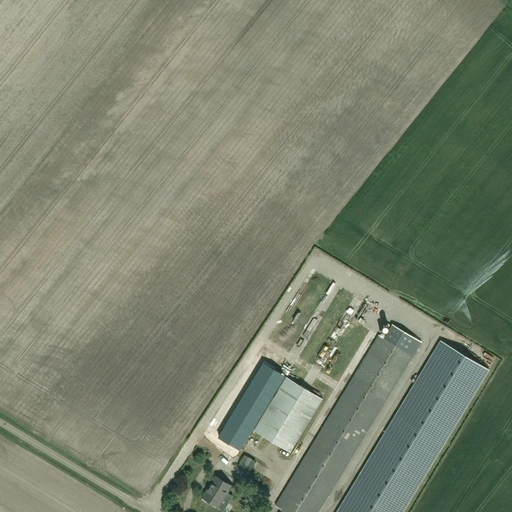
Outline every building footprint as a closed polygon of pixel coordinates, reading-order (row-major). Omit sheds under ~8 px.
[(410,320),(420,325),(422,319),(412,315),(410,320)] [(306,349),(307,317),(297,317),(296,323),(286,323),(286,330),(278,330),(278,339),(283,339),(282,348),(306,349)] [(348,322),(345,327),(354,332),(356,327),(348,322)] [(379,335),(275,506),(282,510),(281,511),(318,511),(421,342),(392,325),(384,338),(379,335)] [(402,511),(489,370),(441,341),(337,511),(402,511)] [(262,362),(216,436),(237,449),(283,375),(262,362)] [(323,399),(287,377),(254,431),(290,453),(323,399)] [(203,498),(219,508),(223,501),(228,504),(233,496),(227,493),(232,486),(216,476),(203,498)]
